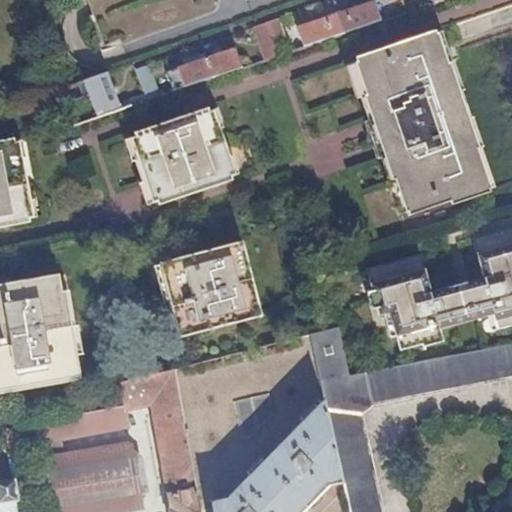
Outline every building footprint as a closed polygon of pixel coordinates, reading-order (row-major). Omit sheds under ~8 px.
[(374,0),(345,10),(346,15),(338,18),(343,32),(380,19),(374,0)] [(326,17),(298,26),(304,46),(343,32),(338,18),(328,21),(326,17)] [(276,18),(267,21),(273,42),(282,39),(276,18)] [(267,21),(254,26),(265,59),(278,54),(273,42),(267,21)] [(450,204),(490,191),(435,31),(355,57),(407,214),(449,200),(450,204)] [(209,51),(204,53),(212,77),(241,67),(235,48),(211,56),(209,51)] [(201,59),(166,71),(172,90),(212,77),(204,53),(199,54),(201,59)] [(145,64),(135,68),(142,87),(152,83),(145,64)] [(80,80),(83,102),(68,109),(71,125),(119,108),(106,71),(80,80)] [(40,95),(27,98),(28,107),(42,104),(40,95)] [(162,203),(235,177),(211,106),(138,130),(162,203)] [(0,227),(30,221),(13,138),(0,140),(0,227)] [(511,226),(473,237),(484,277),(430,292),(420,254),(366,268),(378,315),(389,312),(399,350),(422,344),(422,347),(444,341),(440,328),(495,314),(499,329),(511,325),(511,226)] [(179,337),(261,315),(240,242),(158,263),(158,265),(164,264),(183,333),(178,334),(179,337)] [(77,356),(73,356),(59,276),(0,285),(0,393),(81,379),(77,356)] [(350,375),(338,325),(325,329),(310,333),(333,440),(349,511),(382,511),(367,438),(361,413),(372,404),(435,393),(511,379),(511,343),(495,347),(399,366),(350,375)] [(199,511),(349,511),(333,440),(310,333),(226,355),(175,367),(199,511)] [(199,511),(175,367),(120,381),(121,382),(124,402),(125,402),(158,394),(175,492),(168,493),(171,511),(199,511)] [(121,382),(94,387),(98,411),(124,406),(124,402),(121,382)] [(98,411),(35,422),(39,442),(76,435),(129,425),(125,402),(124,402),(124,406),(98,411)] [(35,422),(6,428),(10,448),(39,442),(35,422)] [(38,462),(38,485),(43,511),(108,511),(148,505),(138,444),(38,462)] [(0,511),(17,511),(15,500),(18,497),(16,482),(12,480),(0,482),(0,511)]
